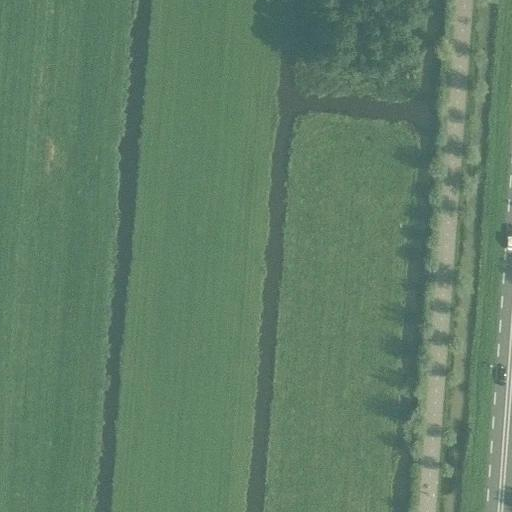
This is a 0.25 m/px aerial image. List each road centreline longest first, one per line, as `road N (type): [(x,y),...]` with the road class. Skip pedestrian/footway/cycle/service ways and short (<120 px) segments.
road 1 (unclassified): [(429,511),(468,0)]
road 2 (secondary): [(495,511),(511,297)]
